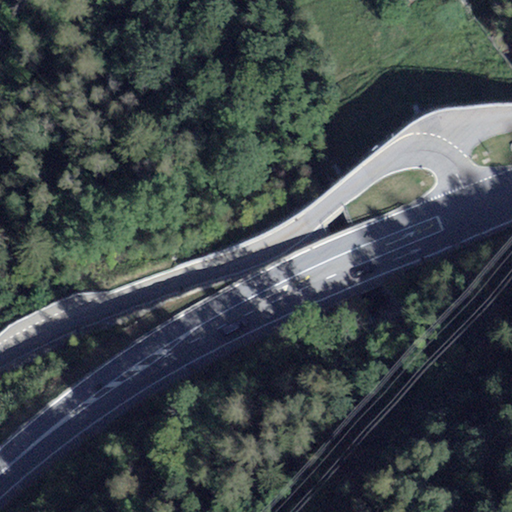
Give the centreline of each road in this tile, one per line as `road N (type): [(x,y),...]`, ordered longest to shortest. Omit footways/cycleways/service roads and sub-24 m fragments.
road 1 (secondary): [(467,211),(215,320),(92,398),(0,475)]
road 2 (tertiary): [(439,155),(394,155),(263,251),(141,290),(0,352)]
